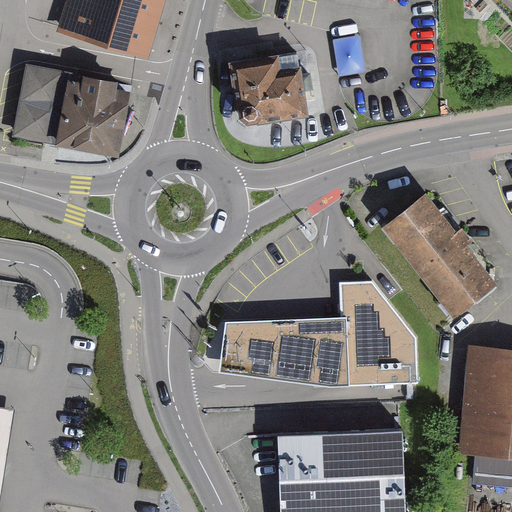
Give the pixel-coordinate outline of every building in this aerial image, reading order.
[(142,56),(153,59),(168,0),(61,0),(65,1),(56,32),(85,40),(82,53),(139,69),(142,56)] [(342,75),(366,70),(360,37),(335,41),(342,75)] [(310,51),(234,64),(244,126),(321,113),(310,51)] [(132,153),(143,90),(124,79),(96,75),(71,78),(72,70),(34,64),(22,135),(132,153)] [(398,226),(468,314),(510,281),(439,193),(398,226)] [(343,387),(419,385),(417,339),(373,282),(340,283),(341,318),(343,387)] [(329,387),(343,387),(341,318),(226,323),(220,374),(329,387)] [(511,349),(469,346),(460,455),(476,456),(473,485),(511,488),(511,349)] [(0,511),(16,410),(0,407),(0,511)] [(406,511),(404,433),(279,437),(281,511),(406,511)]
